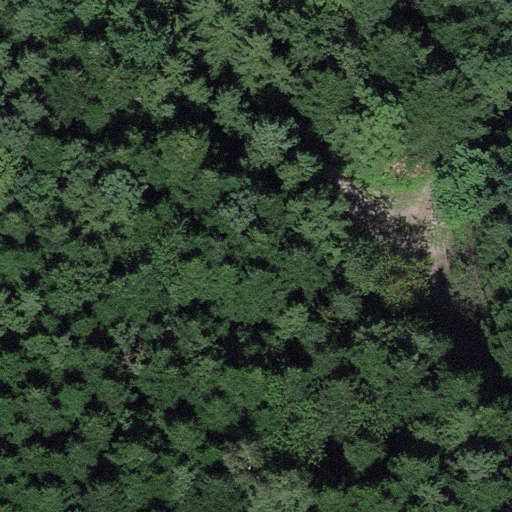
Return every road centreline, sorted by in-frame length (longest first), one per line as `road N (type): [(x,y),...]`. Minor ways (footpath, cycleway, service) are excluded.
road 1 (track): [(93,0),(365,216),(511,415)]
road 2 (track): [(511,88),(365,216)]
